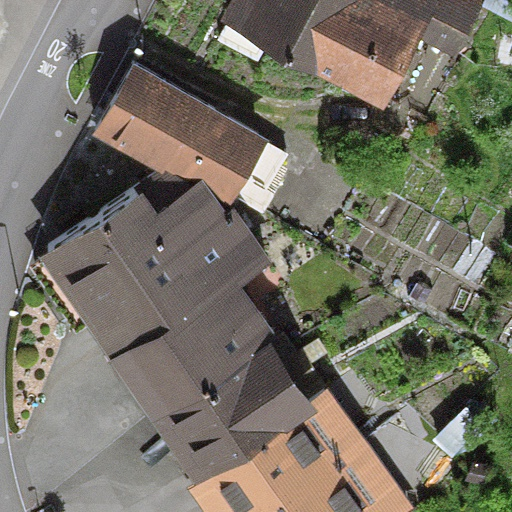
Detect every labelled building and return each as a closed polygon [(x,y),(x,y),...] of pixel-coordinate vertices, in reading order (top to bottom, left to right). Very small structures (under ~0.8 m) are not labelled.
[(457,0),(236,0),(215,39),(254,59),(264,40),(335,78),(337,75),(380,98),(416,31),(451,50),(473,9),(457,0)] [(282,153),(129,63),(92,127),(118,142),(121,136),(175,168),(173,171),(226,200),(224,192),(258,212),(269,194),(261,189),(282,153)] [(68,319),(86,307),(114,349),(201,289),(197,284),(202,280),(210,292),(229,279),(262,257),(228,208),(226,200),(173,171),(173,172),(162,166),(44,245),(48,251),(30,263),(68,319)] [(114,349),(113,350),(154,411),(250,349),(269,337),(229,279),(210,292),(202,280),(197,284),(201,289),(114,349)] [(398,511),(403,510),(366,446),(365,447),(329,384),(290,408),(250,349),(154,411),(196,472),(201,469),(229,511),(398,511)]
